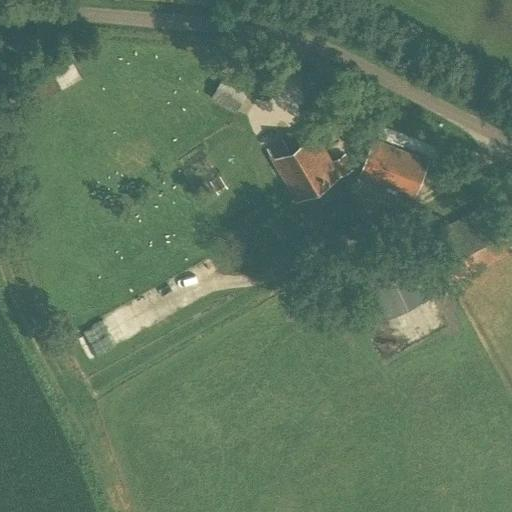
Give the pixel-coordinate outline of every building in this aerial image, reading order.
[(71,61),(8,98),(17,114),(81,77),(71,61)] [(210,97),(235,112),(247,93),(222,78),(210,97)] [(300,143),(286,152),(280,142),(267,149),(298,200),(352,167),(343,153),(331,160),(309,124),(294,133),(300,143)] [(357,175),(414,197),(429,160),(373,137),(357,175)] [(425,235),(450,281),(511,248),(511,244),(490,200),(425,235)] [(358,261),(387,319),(450,288),(422,230),(358,261)]
